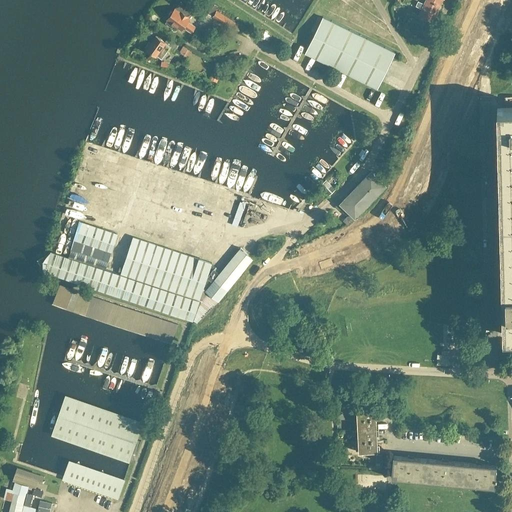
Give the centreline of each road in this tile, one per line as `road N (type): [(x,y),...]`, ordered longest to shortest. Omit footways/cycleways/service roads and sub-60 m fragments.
road 1 (residential): [(492,374),(483,94),(495,0)]
road 2 (unclassified): [(226,335),(259,277),(370,166),(391,121)]
road 3 (unclassified): [(226,335),(342,367),(492,374)]
road 4 (unclassified): [(162,511),(226,335)]
road 5 (unclassified): [(391,121),(240,37)]
road 6 (residential): [(511,455),(391,443),(389,412)]
road 7 (unclassified): [(391,121),(448,0)]
